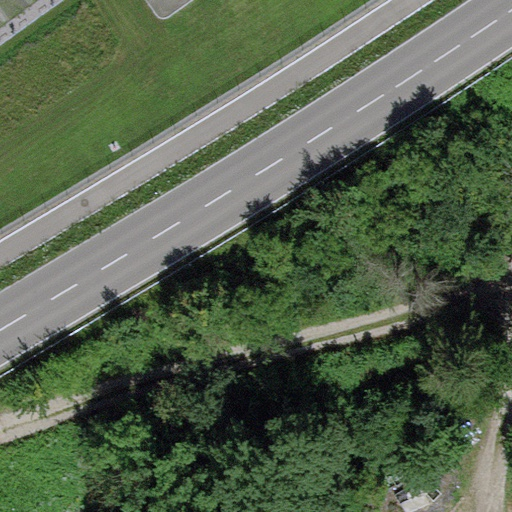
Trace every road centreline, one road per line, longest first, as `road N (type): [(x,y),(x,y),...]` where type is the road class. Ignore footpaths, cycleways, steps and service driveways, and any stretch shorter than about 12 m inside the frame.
road 1 (tertiary): [(0,330),(511,13)]
road 2 (track): [(511,341),(481,442),(503,511)]
